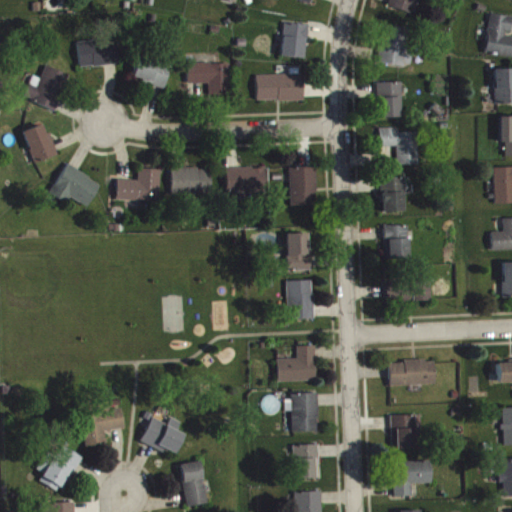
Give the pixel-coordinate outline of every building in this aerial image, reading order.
[(240,0),(220,0),(220,5),(238,9),(240,0)] [(315,0),(283,0),(310,12),(315,0)] [(394,0),(390,11),(411,19),(418,0),(394,0)] [(486,59),(511,62),(511,41),(511,40),(511,22),(492,20),(486,59)] [(309,30),(285,28),(283,62),(307,64),(309,30)] [(408,72),(413,34),(385,31),(380,69),(408,72)] [(78,48),(81,74),(119,69),(116,44),(78,48)] [(165,94),(172,70),(141,61),(134,84),(165,94)] [(57,115),(70,80),(47,72),(42,84),(33,81),(25,104),(57,115)] [(511,74),(495,75),(496,110),(511,109),(511,74)] [(257,80),(258,106),(305,105),(305,79),(257,80)] [(401,87),(379,88),(380,124),(402,123),(401,87)] [(511,161),(511,122),(500,123),(501,148),(506,148),(506,162),(511,161)] [(36,169),(60,160),(54,144),(49,146),(43,130),(24,137),(36,169)] [(381,134),(381,152),(398,152),(398,170),(419,170),(419,138),(399,138),(399,133),(381,134)] [(102,189),(68,170),(51,199),(65,207),(68,201),(88,213),(102,189)] [(496,210),(511,209),(511,172),(495,173),(496,210)] [(228,197),(267,196),(266,173),(227,174),(228,197)] [(290,173),(291,212),(318,211),(317,173),(290,173)] [(173,174),(172,204),(212,204),(212,174),(173,174)] [(118,185),(117,205),(161,207),(162,175),(140,175),(139,186),(118,185)] [(382,183),(383,218),(406,217),(405,183),(382,183)] [(511,224),(504,224),(504,238),(491,238),(492,256),(511,255),(511,224)] [(386,265),(411,264),(410,231),(385,232),(386,265)] [(310,276),(309,239),(287,239),(288,277),(310,276)] [(504,304),(511,303),(511,268),(503,268),(504,304)] [(314,286),(288,287),(289,325),(315,325),(314,286)] [(431,286),(407,287),(408,307),(431,307),(431,286)] [(316,352),(298,352),(298,365),(278,365),(278,387),(317,386),(316,352)] [(390,391),(436,390),(435,366),(390,367),(390,391)] [(499,389),(511,388),(511,366),(498,367),(499,389)] [(319,438),(319,399),(292,400),(293,438),(319,438)] [(87,453),(107,450),(105,436),(125,433),(122,414),(111,416),(109,407),(100,409),(102,420),(82,423),(87,453)] [(511,451),(511,413),(503,414),(504,452),(511,451)] [(391,422),(392,455),(417,454),(416,421),(391,422)] [(141,447),(164,458),(166,455),(176,460),(185,440),(177,437),(181,428),(171,423),(168,430),(153,423),(141,447)] [(320,450),(294,451),(295,484),(321,484),(320,450)] [(84,465),(64,452),(56,466),(48,461),(40,475),(45,478),(40,485),(62,499),(84,465)] [(511,464),(501,465),(502,503),(511,502),(511,464)] [(192,511),(209,509),(201,467),(180,471),(187,511),(192,511)] [(395,503),(413,502),(413,490),(432,489),(432,467),(394,467),(395,503)] [(295,511),(322,511),(322,497),(295,498),(295,511)]
